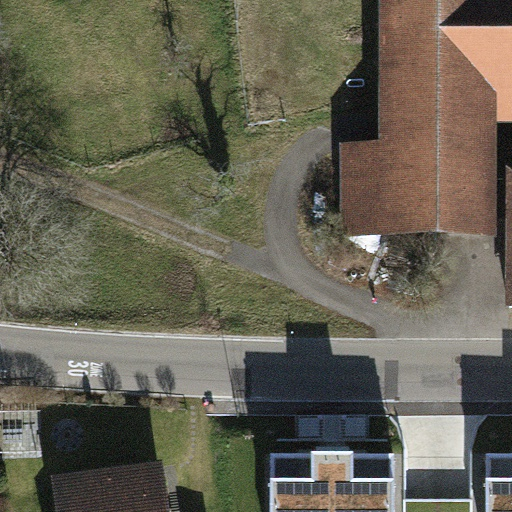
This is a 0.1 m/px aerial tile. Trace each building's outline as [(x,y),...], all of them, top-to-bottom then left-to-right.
[(339,249),(487,251),(489,115),(511,115),(511,9),(376,7),(373,162),(340,162),(339,249)] [(282,456),(283,511),(345,511),(345,455),(282,456)] [(406,511),(406,455),(345,455),(345,511),(406,511)] [(511,511),(511,456),(494,457),(495,511),(511,511)] [(158,511),(155,486),(54,500),(56,511),(158,511)]
